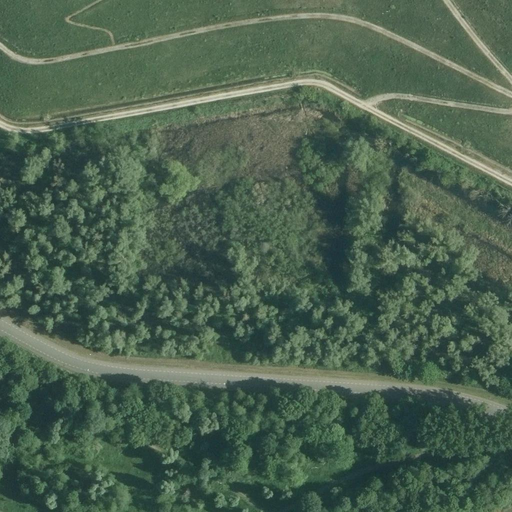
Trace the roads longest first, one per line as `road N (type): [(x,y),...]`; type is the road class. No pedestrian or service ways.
road 1 (track): [(0,45),(37,62),(334,15),(365,22),(511,99)]
road 2 (tertiary): [(511,418),(392,390),(110,372),(58,357),(0,325)]
